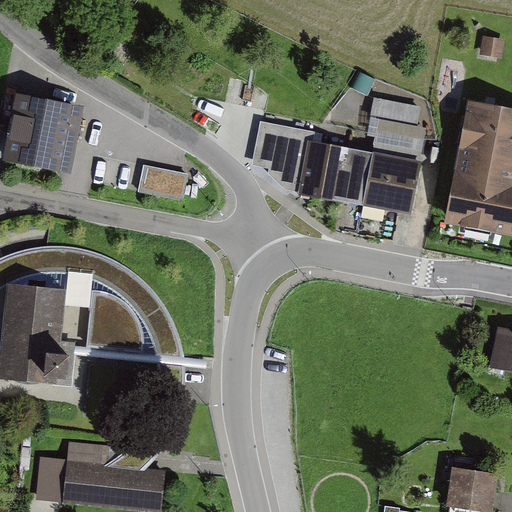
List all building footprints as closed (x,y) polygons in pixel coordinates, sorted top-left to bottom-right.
[(119,54),(125,44),(77,17),(72,27),(119,54)] [(506,40),(484,37),(481,57),(503,60),(506,40)] [(85,108),(17,96),(4,164),(72,176),(85,108)] [(422,107),(375,99),(371,118),(418,126),(422,107)] [(511,109),(469,101),(445,225),(511,237),(511,109)] [(418,126),(371,118),(368,136),(376,138),(374,152),(422,160),(427,128),(418,126)] [(288,137),(314,142),(316,132),(261,122),(253,166),(270,169),(271,161),(284,163),(288,137)] [(284,163),(271,161),(270,169),(269,175),(286,190),(299,193),(299,197),(414,217),(424,161),(422,160),(374,152),(314,142),(288,137),(284,163)] [(189,175),(144,166),(139,193),(184,202),(189,175)] [(0,261),(0,263),(10,279),(9,284),(0,373),(0,380),(58,387),(59,380),(44,379),(46,355),(70,357),(70,355),(71,346),(71,343),(63,343),(67,295),(92,298),(88,347),(144,353),(157,350),(158,355),(184,358),(180,335),(173,317),(162,301),(154,291),(141,278),(121,264),(102,255),(81,250),(64,247),(43,247),(21,252),(0,261)] [(10,279),(0,263),(0,289),(9,284),(10,279)] [(511,330),(499,328),(490,370),(511,374),(511,330)] [(144,353),(88,347),(71,346),(70,355),(159,364),(186,367),(207,370),(208,361),(184,358),(158,355),(144,353)] [(68,381),(70,357),(46,355),(44,379),(59,380),(68,381)] [(186,367),(159,364),(161,383),(159,400),(155,414),(146,431),(134,446),(121,458),(108,467),(144,470),(159,458),(169,442),(178,424),(184,404),(185,382),(186,367)] [(110,447),(70,443),(68,461),(65,503),(64,505),(138,511),(163,511),(167,472),(144,470),(108,467),(110,447)] [(65,503),(68,461),(41,458),(37,501),(65,503)] [(493,511),(499,475),(453,469),(447,508),(473,511),(493,511)]
